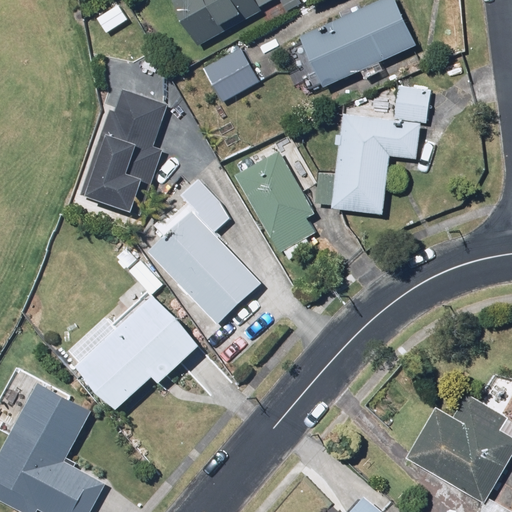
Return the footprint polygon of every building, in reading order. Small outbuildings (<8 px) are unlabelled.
[(179,0),(203,43),(282,0),(179,0)] [(386,0),(312,34),(336,85),(424,45),(403,0),(386,0)] [(135,17),(125,2),(100,19),(110,33),(135,17)] [(212,67),(231,101),(267,81),(248,47),(212,67)] [(135,93),(102,193),(148,208),(181,107),(135,93)] [(405,153),(425,156),(431,122),(377,112),(377,114),(357,111),(343,205),(396,213),(405,153)] [(288,149),(246,172),(287,248),(329,225),(288,149)] [(206,211),(163,249),(229,322),(272,284),(206,211)] [(167,296),(93,363),(133,409),(208,342),(167,296)] [(93,511),(111,478),(74,460),(102,405),(49,377),(0,471),(0,490),(41,511),(46,511),(48,508),(55,511),(93,511)] [(511,420),(452,386),(415,451),(496,498),(511,470),(511,420)] [(400,511),(377,491),(358,511),(400,511)]
